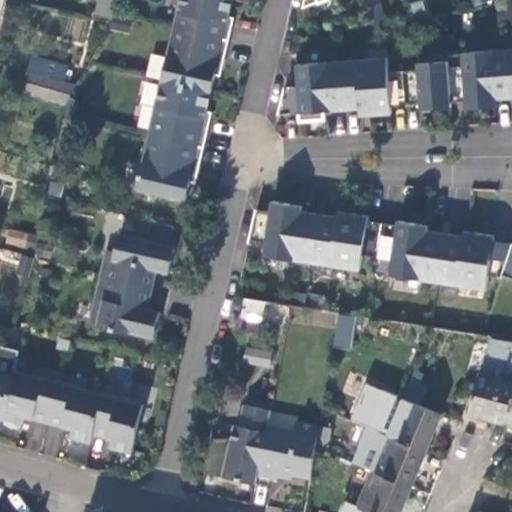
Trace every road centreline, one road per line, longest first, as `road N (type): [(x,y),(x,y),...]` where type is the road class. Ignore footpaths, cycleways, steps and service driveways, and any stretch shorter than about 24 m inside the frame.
road 1 (residential): [(243,160),(155,507)]
road 2 (residential): [(243,160),(511,158)]
road 3 (residential): [(277,0),(243,160)]
road 4 (residential): [(0,462),(155,507)]
